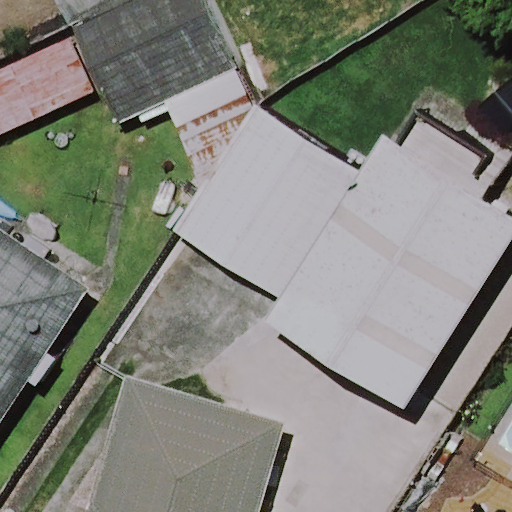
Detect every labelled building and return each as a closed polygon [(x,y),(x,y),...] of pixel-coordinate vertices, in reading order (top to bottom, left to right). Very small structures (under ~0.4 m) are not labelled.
[(48,0),(67,36),(0,70),(0,139),(95,92),(115,131),(228,73),(191,0),(48,0)] [(258,120),(181,243),(274,301),(263,319),(410,411),(511,247),(511,225),(387,148),(364,185),(258,120)] [(0,429),(87,301),(0,242),(0,429)] [(259,511),(285,436),(125,381),(80,511),(259,511)] [(511,390),(475,453),(511,474),(511,390)]
